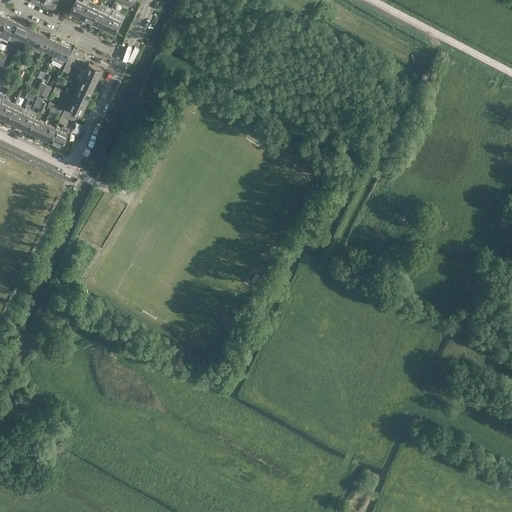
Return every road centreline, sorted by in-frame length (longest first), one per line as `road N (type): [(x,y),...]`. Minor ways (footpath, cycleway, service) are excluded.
road 1 (track): [(321,272),(437,36)]
road 2 (residential): [(511,74),(368,0)]
road 3 (residential): [(76,171),(124,61)]
